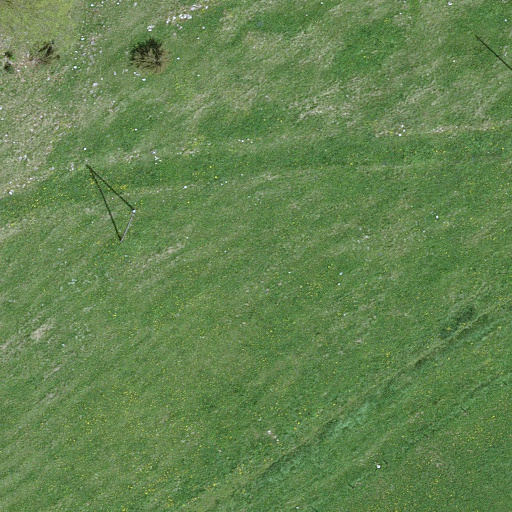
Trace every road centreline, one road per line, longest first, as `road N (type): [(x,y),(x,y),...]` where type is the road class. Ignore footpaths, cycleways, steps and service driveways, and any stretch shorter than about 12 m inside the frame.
road 1 (track): [(0,209),(312,152),(511,140)]
road 2 (track): [(186,511),(511,290)]
